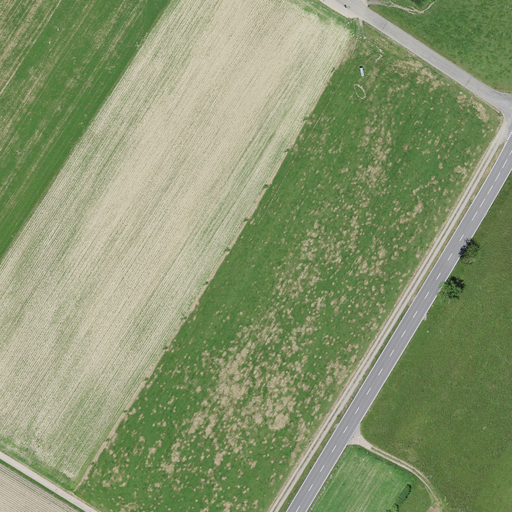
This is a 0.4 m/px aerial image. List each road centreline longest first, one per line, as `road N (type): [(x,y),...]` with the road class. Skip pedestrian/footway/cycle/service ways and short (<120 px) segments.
road 1 (track): [(511,115),(274,511)]
road 2 (primary): [(297,511),(511,148)]
road 3 (track): [(511,107),(358,10)]
road 4 (track): [(345,433),(417,471),(446,511)]
